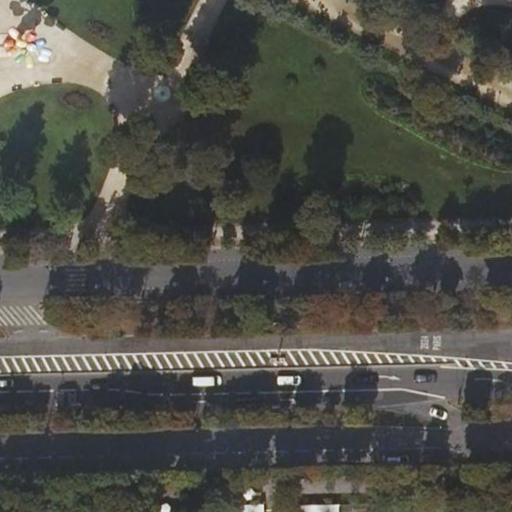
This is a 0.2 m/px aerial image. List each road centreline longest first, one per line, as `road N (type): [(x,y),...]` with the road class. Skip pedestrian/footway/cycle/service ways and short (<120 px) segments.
road 1 (residential): [(511,263),(0,278)]
road 2 (tertiary): [(0,458),(511,447)]
road 3 (primary): [(0,375),(325,366)]
road 4 (primary): [(325,366),(511,438)]
road 5 (primary): [(325,366),(511,361)]
